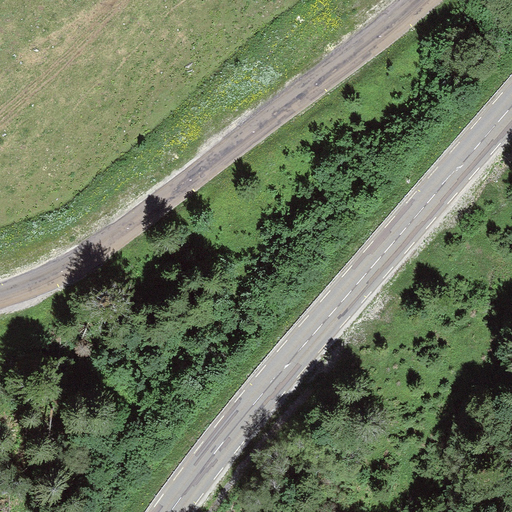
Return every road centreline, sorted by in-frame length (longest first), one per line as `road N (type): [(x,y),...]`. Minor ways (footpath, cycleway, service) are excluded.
road 1 (primary): [(168,511),(264,387),(511,102)]
road 2 (tertiary): [(425,0),(111,245),(0,297)]
